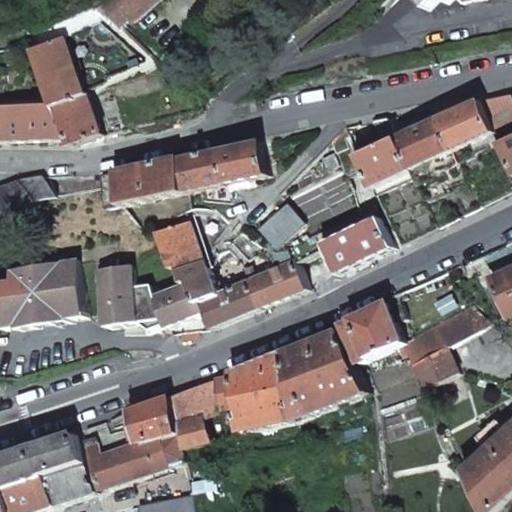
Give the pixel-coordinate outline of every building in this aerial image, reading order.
[(425,0),(438,12),(449,0),(450,0),(457,6),(462,0),(466,0),(472,6),(494,1),(494,0),(425,0)] [(78,149),(113,133),(74,38),(36,49),(59,106),(74,140),(78,149)] [(10,82),(9,73),(0,73),(0,74),(1,83),(10,82)] [(511,96),(483,102),(497,134),(511,126),(511,96)] [(440,122),(456,156),(499,137),(497,134),(483,102),(440,122)] [(0,142),(22,142),(74,140),(59,106),(0,108),(0,142)] [(378,123),(388,147),(402,140),(393,119),(378,123)] [(402,140),(416,174),(456,156),(440,122),(402,140)] [(363,159),(381,198),(419,181),(416,174),(402,140),(388,147),(363,159)] [(511,143),(503,147),(511,166),(511,143)] [(188,160),(198,192),(273,178),(266,144),(188,160)] [(326,159),(331,171),(343,166),(337,154),(326,159)] [(188,160),(164,162),(99,175),(111,189),(123,183),(131,206),(198,192),(188,160)] [(46,172),(21,176),(38,196),(58,193),(46,172)] [(348,178),(355,193),(367,187),(359,172),(348,178)] [(0,216),(40,198),(38,196),(21,176),(0,185),(0,216)] [(123,183),(111,189),(117,210),(131,206),(123,183)] [(220,329),(269,308),(257,279),(227,292),(187,210),(158,224),(163,232),(191,280),(205,304),(220,329)] [(330,246),(345,278),(381,260),(398,251),(383,222),(330,246)] [(274,250),(245,232),(235,241),(254,259),(274,250)] [(269,308),(315,289),(302,261),(285,252),(280,254),(286,266),(257,279),(269,308)] [(9,329),(92,317),(82,259),(52,263),(51,260),(31,264),(31,266),(17,268),(17,277),(1,280),(9,329)] [(113,327),(170,319),(187,310),(205,304),(191,280),(160,294),(155,284),(140,285),(136,264),(105,268),(113,327)] [(511,271),(494,281),(511,319),(511,271)] [(383,306),(345,324),(364,365),(401,348),(406,357),(413,354),(408,342),(389,303),(383,306)] [(211,329),(220,329),(205,304),(187,310),(170,319),(173,328),(203,315),(211,329)] [(476,307),(408,342),(413,354),(430,392),(463,374),(451,350),(494,326),(476,307)] [(346,330),(238,372),(247,418),(249,432),(263,429),(264,436),(300,431),(299,422),(375,392),(346,330)] [(247,418),(238,372),(177,396),(184,429),(187,451),(220,441),(216,426),(247,418)] [(184,429),(177,396),(137,412),(140,422),(145,443),(145,445),(184,429)] [(140,422),(137,412),(103,425),(107,433),(140,422)] [(187,451),(184,429),(145,445),(145,443),(107,458),(100,437),(89,440),(106,494),(190,466),(187,451)] [(511,431),(467,476),(483,511),(498,511),(511,498),(511,431)] [(92,463),(82,433),(3,461),(13,491),(92,463)] [(19,511),(13,491),(3,461),(0,462),(0,511),(19,511)] [(54,511),(104,496),(92,463),(13,491),(19,511),(54,511)] [(142,511),(198,511),(196,499),(142,510),(142,511)]
